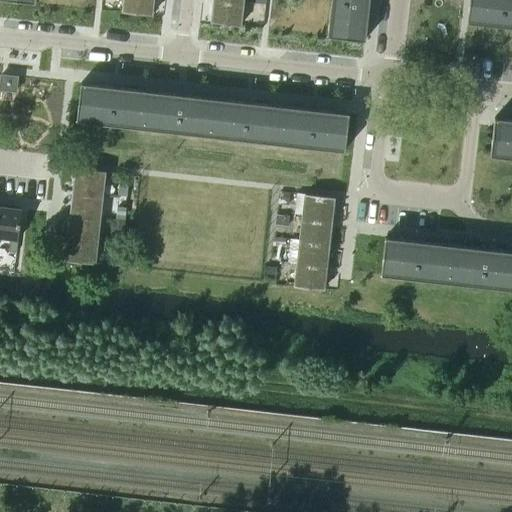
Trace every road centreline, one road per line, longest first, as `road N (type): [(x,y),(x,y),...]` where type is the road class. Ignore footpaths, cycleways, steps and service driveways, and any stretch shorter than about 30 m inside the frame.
road 1 (residential): [(180,57),(388,79)]
road 2 (residential): [(462,196),(375,186),(388,79)]
road 3 (residential): [(0,36),(180,57)]
